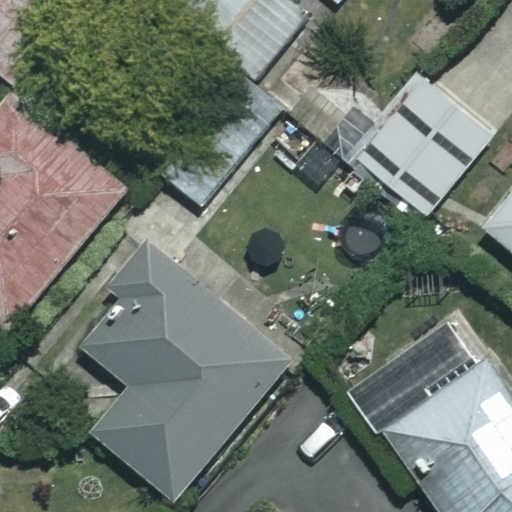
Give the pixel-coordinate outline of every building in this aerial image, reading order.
[(82,6),(73,0),(0,0),(0,65),(25,84),(82,6)] [(309,15),(291,0),(195,0),(182,14),(252,78),(309,15)] [(356,101),(319,70),(289,107),(326,138),(356,101)] [(496,132),(421,70),(355,150),(429,212),(496,132)] [(277,114),(235,78),(161,166),(203,202),(277,114)] [(129,183),(13,88),(0,103),(0,316),(11,326),(129,183)] [(511,196),(488,224),(511,243),(511,196)] [(291,355),(154,243),(104,304),(117,315),(94,349),(132,380),(93,427),(176,495),(291,355)] [(511,511),(511,389),(454,315),(355,392),(448,511),(511,511)]
